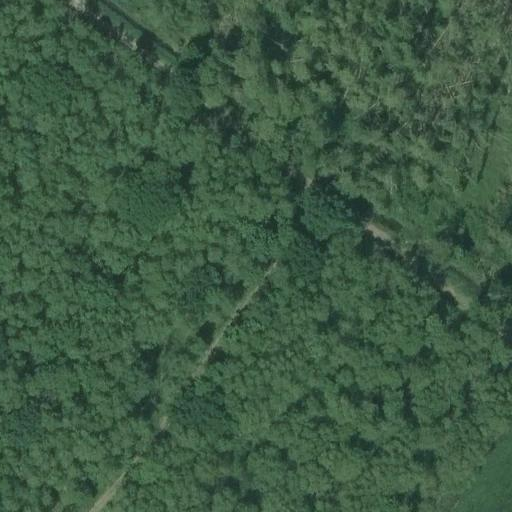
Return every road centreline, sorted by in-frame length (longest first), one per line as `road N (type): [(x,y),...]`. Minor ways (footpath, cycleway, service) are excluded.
road 1 (track): [(73,0),(511,346)]
road 2 (track): [(27,511),(273,155)]
road 3 (track): [(94,511),(324,195)]
